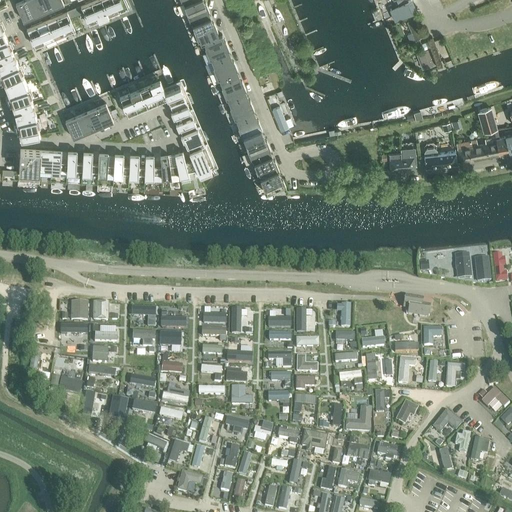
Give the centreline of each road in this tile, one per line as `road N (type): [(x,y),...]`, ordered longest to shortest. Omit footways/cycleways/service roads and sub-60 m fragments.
road 1 (unclassified): [(59,266),(393,284)]
road 2 (unclassified): [(511,158),(332,177)]
road 3 (unclassified): [(283,159),(217,0)]
road 4 (residential): [(68,145),(162,149),(177,143),(162,109)]
